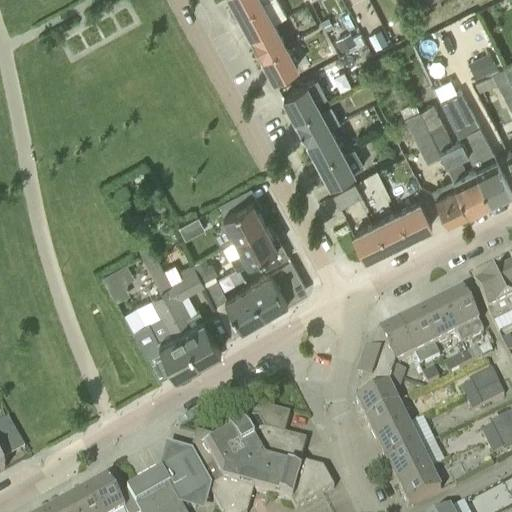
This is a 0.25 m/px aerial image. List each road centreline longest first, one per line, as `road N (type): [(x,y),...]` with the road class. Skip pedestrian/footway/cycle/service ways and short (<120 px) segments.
road 1 (residential): [(0,506),(80,451),(342,301)]
road 2 (residential): [(342,301),(178,0)]
road 3 (residential): [(381,511),(359,495),(344,461),(332,397),(351,334),(342,301)]
road 4 (residential): [(342,301),(511,218)]
